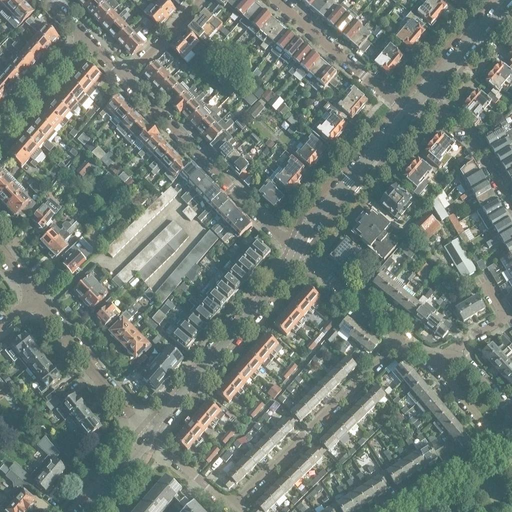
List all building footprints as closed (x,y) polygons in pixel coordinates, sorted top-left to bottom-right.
[(14,0),(5,9),(0,13),(0,14),(7,22),(25,5),(20,0),(14,0)] [(0,0),(0,4),(0,5),(5,9),(14,0),(0,0)] [(78,0),(77,1),(85,9),(94,0),(78,0)] [(94,0),(85,9),(93,17),(105,5),(110,0),(94,0)] [(105,5),(93,17),(100,25),(112,13),(118,8),(110,0),(105,5)] [(168,0),(153,0),(151,3),(155,7),(167,19),(177,8),(168,0)] [(217,18),(221,12),(224,8),(231,0),(216,0),(221,5),(214,13),(209,8),(205,11),(211,16),(215,20),(217,18)] [(245,0),(231,0),(224,8),(232,15),(236,11),(245,0)] [(250,0),(245,0),(236,11),(232,15),(237,19),(238,18),(242,21),(244,18),(256,5),(250,0)] [(303,0),(302,2),(310,9),(317,0),(303,0)] [(317,0),(310,9),(318,15),(331,0),(317,0)] [(336,0),(331,0),(318,15),(326,22),(337,9),(334,6),(338,2),(336,0)] [(425,0),(421,0),(421,1),(439,17),(442,13),(443,13),(448,8),(444,4),(447,1),(445,0),(429,0),(428,2),(425,0)] [(413,10),(417,14),(419,16),(416,20),(423,25),(426,22),(427,23),(427,24),(431,27),(436,22),(435,21),(439,17),(421,1),(413,10)] [(25,5),(7,22),(15,30),(33,13),(25,5)] [(244,18),(247,21),(244,25),(248,29),(264,12),(256,5),(244,18)] [(167,19),(155,7),(147,16),(159,27),(167,19)] [(337,9),(326,22),(334,30),(350,11),(345,7),(341,12),(337,9)] [(215,20),(211,16),(205,11),(188,30),(205,46),(210,41),(209,39),(216,31),(217,32),(223,25),(217,18),(215,20)] [(350,11),(334,30),(342,36),(342,37),(354,23),(358,18),(350,11)] [(377,13),(373,11),(366,20),(369,22),(377,13)] [(264,12),(248,29),(249,29),(248,30),(256,37),(272,19),(264,12)] [(112,13),(100,25),(108,32),(120,21),(112,13)] [(120,21),(108,32),(115,40),(128,28),(123,24),(130,17),(127,14),(123,18),(120,21)] [(272,19),(256,37),(264,44),(280,26),(272,19)] [(400,27),(404,30),(417,42),(421,37),(421,38),(426,33),(422,29),(412,21),(411,22),(409,20),(405,25),(404,23),(400,27)] [(32,21),(28,25),(27,26),(29,27),(30,27),(34,31),(38,27),(32,21)] [(354,23),(342,37),(350,44),(362,30),(354,23)] [(264,44),(260,47),(265,51),(272,43),(276,46),(288,33),(280,26),(264,44)] [(46,27),(38,35),(51,47),(59,38),(46,27)] [(128,28),(115,40),(123,48),(139,33),(142,29),(140,27),(133,34),(128,28)] [(395,37),(396,38),(395,39),(398,42),(396,45),(402,50),(405,47),(405,48),(409,52),(414,46),(413,46),(417,42),(404,30),(400,27),(397,31),(399,33),(395,37)] [(230,34),(222,28),(219,31),(226,38),(230,34)] [(362,30),(350,44),(358,51),(367,41),(370,37),(373,33),(369,30),(366,34),(362,30)] [(186,32),(178,40),(191,52),(198,44),(186,32)] [(139,33),(123,48),(131,56),(146,41),(139,33)] [(288,33),(276,46),(284,53),(296,40),(288,33)] [(38,35),(31,43),(44,55),(51,47),(38,35)] [(370,37),(367,41),(374,47),(378,43),(370,37)] [(384,40),(390,45),(393,42),(386,37),(384,40)] [(178,40),(171,48),(188,65),(195,57),(191,52),(178,40)] [(284,53),(280,58),(288,65),(293,60),(304,47),(296,40),(284,53)] [(16,45),(17,45),(15,43),(12,47),(21,54),(17,60),(30,71),(37,63),(24,51),(21,49),(16,45)] [(31,43),(24,51),(37,63),(44,55),(31,43)] [(382,55),(396,66),(399,62),(400,63),(404,57),(400,54),(390,45),(385,51),(382,48),(379,52),(382,55)] [(304,47),(293,60),(297,64),(288,74),(292,77),(300,67),(312,54),(304,47)] [(169,49),(166,53),(174,61),(178,57),(169,49)] [(396,66),(382,55),(378,51),(370,61),(385,73),(384,73),(388,76),(393,71),(392,71),(396,66)] [(312,54),(300,67),(309,74),(320,61),(312,54)] [(9,62),(6,65),(23,79),(30,71),(17,60),(12,64),(9,62)] [(143,76),(145,78),(150,84),(163,71),(158,66),(161,64),(158,61),(155,63),(144,75),(143,76)] [(244,68),(236,61),(229,68),(236,75),(244,68)] [(320,61),(309,74),(313,78),(304,88),(308,91),(311,87),(312,87),(328,68),(320,61)] [(211,64),(199,76),(203,80),(215,67),(211,64)] [(500,64),(493,73),(510,88),(511,85),(511,66),(508,71),(500,64)] [(6,65),(0,71),(0,73),(2,76),(16,87),(23,79),(6,65)] [(87,65),(79,74),(96,89),(105,78),(104,78),(101,75),(100,76),(87,65)] [(189,68),(185,65),(180,70),(183,73),(189,68)] [(328,68),(312,87),(320,94),(321,92),(325,88),(329,84),(333,79),(337,75),(328,68)] [(163,71),(150,84),(158,91),(170,79),(163,71)] [(494,90),(490,94),(498,102),(502,96),(499,94),(502,91),(505,94),(510,88),(493,73),(485,82),(494,90)] [(79,74),(71,83),(85,95),(92,86),(96,89),(79,74)] [(0,88),(8,96),(16,87),(2,76),(0,78),(0,88)] [(170,79),(158,91),(165,99),(178,87),(170,79)] [(333,79),(329,84),(335,89),(339,84),(333,79)] [(257,84),(252,80),(246,87),(251,91),(257,84)] [(71,83),(64,92),(77,104),(82,108),(89,99),(85,95),(71,83)] [(178,87),(165,99),(173,107),(190,90),(182,83),(178,87)] [(190,90),(173,107),(181,115),(198,98),(194,93),(197,91),(193,87),(190,90)] [(343,96),(347,100),(360,111),(365,105),(365,104),(367,101),(353,89),(350,87),(343,96)] [(0,102),(1,104),(8,96),(0,88),(0,102)] [(261,94),(256,90),(252,96),(257,100),(261,94)] [(274,95),(268,90),(261,98),(268,104),(274,95)] [(477,91),(469,100),(482,111),(486,105),(490,109),(493,105),(495,107),(499,102),(498,102),(490,94),(486,99),(477,91)] [(64,92),(56,101),(69,113),(70,112),(75,115),(80,109),(76,105),(77,104),(64,92)] [(318,96),(328,104),(335,110),(335,111),(345,119),(348,116),(351,120),(354,116),(354,117),(360,111),(347,100),(342,105),(341,104),(337,108),(330,101),(331,100),(321,92),(318,96)] [(198,98),(181,115),(188,122),(201,110),(205,105),(201,101),(205,97),(202,94),(198,98)] [(119,97),(106,109),(100,115),(103,119),(106,115),(111,120),(114,117),(127,105),(119,97)] [(276,112),(281,105),(274,99),(269,106),(276,112)] [(254,120),(265,109),(262,106),(264,104),(260,100),(248,114),(254,120)] [(471,117),(468,122),(467,122),(475,128),(479,123),(482,120),(477,116),(482,111),(469,100),(461,109),(471,117)] [(56,101),(48,110),(66,126),(69,122),(64,118),(69,113),(56,101)] [(289,111),(282,104),(281,105),(276,112),(283,117),(289,111)] [(321,120),(339,135),(344,129),(343,129),(346,126),(342,122),(345,119),(335,111),(335,110),(328,104),(322,110),(326,114),(321,119),(321,120)] [(127,105),(114,117),(119,122),(117,125),(119,127),(122,125),(134,113),(127,105)] [(206,115),(201,110),(188,122),(196,130),(217,109),(215,107),(206,115)] [(220,113),(217,109),(196,130),(203,138),(216,125),(221,120),(217,116),(220,113)] [(48,110),(40,119),(53,131),(59,125),(63,129),(66,126),(61,122),(48,110)] [(134,113),(122,125),(129,133),(142,121),(134,113)] [(284,120),(292,127),(298,120),(293,116),(292,117),(289,114),(284,120)] [(221,131),(216,125),(203,138),(211,146),(224,133),(238,120),(235,118),(226,127),(226,126),(221,131)] [(40,119),(32,128),(50,144),(58,135),(53,131),(40,119)] [(244,126),(239,120),(235,124),(240,129),(244,126)] [(339,135),(321,120),(311,132),(319,139),(321,136),(331,144),(333,141),(334,141),(339,135)] [(486,139),(485,139),(489,146),(490,146),(491,146),(492,147),(511,134),(511,129),(510,131),(504,120),(501,121),(500,124),(502,128),(493,133),(490,135),(490,136),(486,139)] [(142,121),(129,133),(134,138),(129,143),(128,142),(125,144),(129,148),(133,145),(150,128),(142,121)] [(297,129),(293,127),(288,133),(291,136),(297,129)] [(32,128),(24,137),(38,149),(43,143),(45,145),(43,147),(50,153),(54,148),(50,144),(32,128)] [(151,128),(150,128),(133,145),(140,153),(158,136),(157,136),(158,135),(151,128)] [(483,134),(486,139),(490,136),(490,135),(493,133),(491,129),(483,134)] [(211,146),(209,148),(216,156),(232,140),(224,133),(211,146)] [(89,141),(90,140),(84,134),(78,140),(84,147),(89,141)] [(261,142),(253,134),(249,139),(256,147),(261,142)] [(440,134),(432,143),(446,155),(454,146),(440,134)] [(511,134),(492,147),(492,148),(492,150),(496,157),(496,156),(511,146),(511,134)] [(140,153),(138,156),(141,159),(145,155),(149,159),(152,157),(165,144),(158,136),(140,153)] [(24,137),(17,146),(30,158),(38,149),(24,137)] [(310,142),(305,148),(318,159),(323,153),(325,150),(312,138),(308,141),(310,142)] [(232,140),(216,156),(223,163),(234,152),(231,149),(235,144),(232,140)] [(269,140),(265,145),(270,150),(275,145),(269,140)] [(97,149),(89,141),(84,147),(92,154),(97,149)] [(300,143),(292,153),(310,168),(313,164),(313,165),(318,159),(305,148),(300,143)] [(430,157),(427,161),(439,171),(442,167),(439,164),(446,155),(432,143),(424,152),(430,157)] [(165,144),(152,157),(156,161),(149,168),(153,172),(173,152),(165,144)] [(17,146),(8,156),(22,167),(30,158),(17,146)] [(511,146),(496,156),(501,165),(511,158),(511,146)] [(100,162),(106,156),(98,148),(97,149),(92,154),(100,162)] [(78,154),(73,150),(69,154),(75,158),(78,154)] [(173,152),(153,172),(151,174),(154,177),(163,168),(168,173),(181,160),(173,152)] [(234,152),(223,163),(231,170),(246,155),(243,152),(238,157),(234,152)] [(246,155),(231,170),(238,178),(249,167),(253,163),(246,155)] [(113,164),(106,157),(101,162),(108,169),(113,164)] [(511,158),(501,165),(507,173),(511,170),(511,158)] [(287,159),(279,168),(297,183),(305,174),(287,159)] [(168,173),(164,176),(172,184),(179,177),(188,168),(181,160),(168,173)] [(418,160),(410,169),(424,181),(432,172),(435,175),(439,171),(427,161),(424,165),(418,160)] [(464,170),(461,173),(465,181),(479,173),(473,162),(471,161),(464,170)] [(85,162),(76,172),(82,178),(92,168),(85,162)] [(0,165),(0,182),(9,174),(0,165)] [(121,171),(114,165),(109,170),(116,177),(121,171)] [(192,165),(188,168),(179,177),(183,181),(174,191),(177,195),(187,185),(199,172),(192,165)] [(249,167),(238,178),(243,183),(243,182),(248,187),(254,181),(249,176),(251,175),(250,174),(253,171),(249,167)] [(269,180),(268,180),(273,184),(279,189),(281,186),(289,192),(297,183),(279,168),(269,180)] [(410,169),(402,178),(407,182),(404,186),(413,193),(416,189),(416,190),(424,181),(410,169)] [(206,180),(199,172),(187,185),(186,186),(190,190),(191,189),(194,192),(206,180)] [(114,179),(108,173),(101,180),(107,186),(113,180),(114,179)] [(124,173),(118,178),(124,184),(129,179),(130,178),(124,173)] [(479,173),(465,181),(471,191),(485,183),(484,183),(485,182),(479,173)] [(9,174),(0,182),(0,198),(17,183),(9,174)] [(135,185),(129,179),(124,184),(130,190),(135,185)] [(206,180),(194,192),(191,196),(189,198),(191,200),(194,197),(194,198),(197,195),(198,196),(197,197),(200,201),(201,200),(214,187),(206,180)] [(258,192),(260,194),(259,195),(264,199),(264,200),(273,208),(277,204),(278,205),(283,199),(275,192),(276,190),(271,186),(273,184),(268,180),(266,182),(260,189),(258,192)] [(17,183),(0,198),(0,199),(8,208),(24,193),(25,191),(17,183)] [(485,183),(471,191),(460,198),(462,202),(468,198),(473,195),(476,200),(490,192),(485,183)] [(118,199),(124,193),(115,185),(110,190),(118,199)] [(395,185),(387,194),(406,210),(411,205),(408,203),(412,199),(395,185)] [(165,190),(161,186),(155,193),(159,197),(165,190)] [(214,187),(201,200),(202,200),(201,201),(205,205),(206,204),(206,205),(203,207),(206,210),(209,207),(221,195),(214,187)] [(171,188),(166,192),(173,200),(178,195),(177,195),(174,191),(171,188)] [(148,201),(138,191),(128,201),(137,210),(148,201)] [(166,192),(162,196),(169,204),(173,200),(166,192)] [(191,196),(186,192),(181,197),(185,201),(189,198),(191,196)] [(437,199),(440,203),(447,199),(443,192),(437,199)] [(490,192),(476,200),(481,209),(495,200),(490,192)] [(24,193),(8,208),(18,219),(20,217),(24,221),(36,205),(24,193)] [(387,194),(379,204),(398,220),(406,210),(387,194)] [(206,211),(199,218),(198,219),(201,222),(211,212),(215,216),(216,215),(229,203),(221,195),(209,207),(206,210),(206,211)] [(162,196),(158,200),(165,208),(169,204),(162,196)] [(440,203),(437,199),(430,203),(442,222),(449,218),(446,214),(444,210),(440,203)] [(50,200),(32,220),(36,223),(35,224),(36,227),(39,230),(42,229),(45,225),(48,227),(56,218),(54,216),(55,215),(56,216),(61,209),(50,200)] [(158,200),(153,205),(160,212),(165,208),(158,200)] [(495,200),(481,209),(482,209),(477,212),(482,221),(501,210),(495,200)] [(229,203),(216,215),(224,222),(236,210),(229,203)] [(153,205),(149,209),(156,216),(160,212),(153,205)] [(197,216),(189,207),(182,213),(190,222),(197,216)] [(149,209),(145,213),(152,221),(156,216),(149,209)] [(216,229),(213,232),(217,236),(220,233),(225,229),(227,226),(231,230),(243,218),(236,210),(224,222),(224,223),(221,225),(221,226),(217,230),(216,229)] [(501,210),(482,221),(488,231),(490,230),(489,229),(507,219),(501,210)] [(358,226),(352,234),(383,261),(397,246),(383,234),(389,227),(372,211),(365,219),(362,216),(355,224),(358,226)] [(145,213),(140,217),(147,225),(152,221),(145,213)] [(427,214),(414,228),(428,241),(441,228),(431,218),(427,214)] [(454,215),(449,218),(448,218),(452,226),(458,223),(454,215)] [(140,217),(136,222),(143,229),(147,225),(140,217)] [(221,240),(225,244),(234,235),(237,239),(251,226),(243,218),(231,230),(232,231),(230,232),(224,238),(221,240)] [(489,229),(490,230),(492,234),(496,232),(498,237),(511,228),(507,219),(489,229)] [(54,231),(41,242),(42,243),(40,245),(40,247),(42,250),(44,250),(46,248),(49,250),(67,233),(76,223),(73,220),(69,224),(66,223),(62,226),(63,230),(58,235),(54,231)] [(136,222),(132,226),(139,233),(143,229),(136,222)] [(174,222),(169,226),(177,234),(181,230),(174,222)] [(67,233),(49,250),(51,253),(49,255),(49,257),(52,259),(54,259),(55,257),(56,258),(69,246),(65,242),(80,227),(77,223),(76,223),(67,233)] [(458,223),(452,226),(458,236),(464,232),(458,223)] [(132,226),(127,230),(134,237),(139,233),(132,226)] [(169,226),(165,230),(172,239),(177,234),(169,226)] [(511,228),(498,237),(486,244),(489,249),(502,241),(504,246),(511,241),(511,228)] [(127,230),(123,234),(130,242),(134,237),(127,230)] [(165,230),(160,235),(168,243),(172,239),(165,230)] [(181,230),(177,234),(185,242),(189,237),(181,230)] [(210,231),(206,236),(214,244),(218,240),(210,231)] [(464,232),(458,236),(463,245),(469,242),(464,232)] [(123,234),(119,238),(126,246),(130,242),(123,234)] [(177,234),(172,239),(181,247),(185,242),(177,234)] [(160,235),(156,239),(164,247),(168,243),(160,235)] [(206,236),(202,240),(210,249),(214,244),(206,236)] [(119,238),(114,243),(121,250),(126,246),(119,238)] [(156,239),(152,243),(159,251),(164,247),(156,239)] [(172,239),(168,243),(176,252),(181,247),(172,239)] [(202,240),(198,245),(206,254),(210,249),(202,240)] [(255,240),(248,248),(263,261),(270,253),(255,240)] [(457,240),(444,248),(463,280),(477,272),(457,240)] [(326,258),(326,261),(326,263),(328,264),(330,265),(332,264),(334,263),(341,269),(350,258),(354,262),(360,255),(345,241),(338,250),(335,247),(327,256),(326,258)] [(511,241),(504,246),(508,252),(503,255),(505,258),(511,254),(511,241)] [(66,263),(63,265),(72,275),(92,256),(78,242),(72,249),(62,258),(66,263)] [(219,242),(214,248),(217,251),(222,245),(219,242)] [(469,242),(463,245),(469,255),(475,251),(469,242)] [(114,243),(110,247),(117,254),(121,250),(114,243)] [(152,243),(147,247),(155,256),(159,252),(159,251),(152,243)] [(164,247),(172,256),(175,253),(176,252),(168,243),(164,247)] [(401,253),(407,246),(403,243),(397,250),(401,253)] [(198,245),(194,250),(202,258),(206,254),(198,245)] [(110,247),(106,251),(113,258),(117,254),(110,247)] [(147,247),(143,252),(151,260),(155,256),(147,247)] [(159,251),(159,252),(167,261),(172,256),(164,247),(159,251)] [(217,251),(214,248),(210,252),(216,257),(219,252),(217,251)] [(248,248),(241,256),(256,269),(263,261),(248,248)] [(194,250),(190,254),(198,263),(202,258),(194,250)] [(143,252),(139,256),(146,264),(150,261),(151,260),(143,252)] [(155,256),(163,265),(167,261),(159,252),(155,256)] [(230,261),(233,265),(249,278),(256,269),(241,256),(237,253),(230,261)] [(474,264),(487,256),(486,253),(476,258),(474,256),(471,258),(474,264)] [(190,254),(186,259),(194,268),(198,263),(190,254)] [(511,254),(505,258),(500,261),(506,271),(511,267),(511,254)] [(139,256),(134,260),(142,269),(146,265),(146,264),(139,256)] [(151,260),(150,261),(158,270),(163,265),(155,256),(151,260)] [(372,285),(383,294),(395,279),(384,270),(392,261),(389,258),(376,273),(380,276),(372,285)] [(186,259),(182,263),(190,273),(194,268),(186,259)] [(134,260),(130,264),(138,273),(141,269),(142,269),(134,260)] [(146,264),(146,265),(154,274),(158,270),(150,261),(146,264)] [(223,270),(226,273),(241,286),(249,278),(233,265),(230,261),(223,270)] [(476,264),(481,272),(486,269),(481,261),(476,264)] [(182,263),(178,268),(186,277),(190,273),(182,263)] [(130,264),(125,268),(133,277),(137,274),(138,273),(130,264)] [(142,269),(141,269),(149,279),(154,274),(146,265),(142,269)] [(241,286),(226,273),(223,270),(218,265),(215,268),(224,276),(219,281),(234,294),(241,286)] [(125,268),(121,273),(129,281),(133,277),(125,268)] [(178,268),(174,273),(182,282),(186,277),(178,268)] [(138,273),(137,274),(144,283),(149,279),(141,269),(138,273)] [(121,273),(117,277),(125,286),(129,281),(121,273)] [(174,273),(170,277),(178,287),(182,282),(174,273)] [(410,274),(405,279),(409,282),(414,277),(410,274)] [(74,292),(78,296),(78,297),(82,302),(99,286),(90,277),(74,292)] [(117,277),(112,281),(120,290),(125,286),(117,277)] [(139,282),(135,277),(128,284),(132,288),(139,282)] [(170,277),(166,282),(174,291),(178,287),(170,277)] [(395,279),(383,294),(393,302),(405,287),(395,279)] [(219,281),(212,289),(227,302),(234,294),(219,281)] [(166,282),(162,286),(170,296),(174,291),(166,282)] [(188,289),(183,284),(179,289),(184,293),(188,289)] [(99,286),(82,302),(86,307),(87,305),(91,310),(107,295),(99,286)] [(162,286),(158,291),(166,301),(170,296),(162,286)] [(307,287),(298,297),(315,311),(318,307),(314,304),(319,298),(307,287)] [(405,287),(393,302),(403,310),(412,300),(415,295),(405,287)] [(212,289),(205,297),(220,310),(227,302),(212,289)] [(412,300),(403,310),(413,318),(426,302),(427,303),(434,294),(430,290),(424,298),(423,297),(417,304),(412,300)] [(158,291),(154,296),(162,305),(166,301),(158,291)] [(101,307),(104,310),(95,319),(101,325),(103,323),(106,326),(107,324),(109,326),(113,322),(111,320),(115,316),(112,313),(115,311),(110,306),(114,302),(113,301),(118,297),(116,294),(101,307)] [(436,304),(439,307),(443,302),(446,299),(443,296),(440,299),(436,304)] [(205,297),(198,305),(213,319),(220,310),(205,297)] [(298,297),(290,307),(303,317),(308,311),(312,315),(315,311),(298,297)] [(446,299),(443,302),(448,305),(448,306),(452,312),(455,310),(456,310),(451,303),(453,301),(448,297),(446,299)] [(477,297),(466,304),(474,317),(485,310),(477,297)] [(198,305),(191,299),(188,303),(195,308),(191,314),(206,327),(213,319),(198,305)] [(168,301),(165,305),(170,310),(172,312),(175,308),(168,301)] [(426,302),(413,318),(423,327),(432,316),(429,314),(433,308),(427,303),(426,302)] [(443,302),(439,307),(444,311),(448,306),(448,305),(443,302)] [(466,304),(456,310),(455,310),(463,323),(474,317),(466,304)] [(165,305),(159,312),(165,317),(170,310),(165,305)] [(121,322),(110,333),(118,342),(131,329),(126,324),(138,313),(132,307),(126,313),(119,319),(121,322)] [(290,307),(282,316),(298,330),(302,326),(298,323),(303,317),(290,307)] [(152,320),(159,326),(166,318),(165,317),(159,312),(152,320)] [(181,313),(178,317),(180,319),(199,335),(206,327),(191,314),(187,318),(181,313)] [(333,315),(328,322),(333,327),(339,320),(333,315)] [(298,330),(282,316),(273,326),(286,337),(291,330),(295,334),(298,330)] [(432,316),(423,327),(433,335),(435,333),(442,338),(447,332),(440,326),(442,324),(432,316)] [(153,331),(157,327),(148,318),(144,322),(153,331)] [(344,318),(326,340),(331,344),(338,336),(340,333),(341,331),(349,338),(357,328),(347,319),(346,320),(344,318)] [(199,335),(180,319),(173,327),(177,330),(192,343),(199,335)] [(328,322),(322,329),(327,333),(333,327),(328,322)] [(131,329),(118,342),(127,350),(140,338),(134,332),(136,331),(133,328),(131,329)] [(357,328),(349,338),(359,346),(367,336),(357,328)] [(192,343),(177,330),(169,339),(184,352),(192,343)] [(266,335),(257,345),(273,359),(277,355),(273,352),(278,346),(266,335)] [(317,335),(311,341),(316,346),(322,339),(317,335)] [(15,351),(20,358),(34,347),(25,336),(21,339),(21,338),(14,344),(15,344),(10,348),(13,352),(15,351)] [(159,336),(152,342),(155,346),(162,339),(159,336)] [(367,336),(359,346),(370,354),(378,344),(367,336)] [(481,355),(491,365),(511,345),(502,336),(498,340),(503,345),(502,346),(497,351),(492,346),(481,355)] [(140,338),(127,350),(135,359),(143,351),(145,353),(151,347),(146,342),(145,343),(140,338)] [(311,341),(306,348),(311,352),(316,346),(311,341)] [(343,355),(350,346),(346,342),(338,351),(343,355)] [(257,345),(249,354),(261,365),(267,359),(270,362),(273,359),(257,345)] [(511,345),(491,365),(499,374),(510,365),(505,360),(511,353),(511,345)] [(34,347),(20,358),(19,359),(22,364),(24,362),(29,369),(43,358),(34,347)] [(169,348),(161,357),(175,369),(183,360),(169,348)] [(249,354),(241,364),(257,378),(260,374),(256,371),(261,365),(249,354)] [(150,362),(145,357),(137,365),(142,369),(150,362)] [(161,357),(153,366),(167,378),(175,369),(161,357)] [(43,358),(29,369),(34,375),(32,376),(36,381),(38,379),(51,368),(43,358)] [(347,358),(337,368),(347,377),(356,368),(347,358)] [(401,384),(403,382),(413,373),(405,363),(392,374),(401,384)] [(241,364),(233,373),(245,384),(250,378),(254,382),(257,378),(241,364)] [(292,364),(286,370),(291,375),(297,368),(292,364)] [(511,367),(510,365),(499,374),(508,384),(511,379),(511,367)] [(153,366),(150,369),(147,373),(145,371),(140,377),(142,379),(149,385),(148,385),(155,392),(167,378),(153,366)] [(43,386),(38,390),(41,394),(49,388),(50,388),(57,383),(57,382),(60,379),(51,368),(38,379),(43,386)] [(337,368),(328,377),(337,386),(347,377),(337,368)] [(286,370),(281,376),(286,381),(291,375),(286,370)] [(233,373),(224,383),(241,397),(244,393),(240,390),(245,384),(233,373)] [(413,373),(403,382),(412,392),(422,383),(413,373)] [(12,382),(6,375),(1,378),(7,386),(12,382)] [(328,377),(319,386),(328,395),(337,386),(328,377)] [(0,392),(1,391),(6,397),(11,392),(3,383),(0,379),(0,392)] [(16,388),(12,382),(7,386),(12,392),(16,388)] [(241,397),(224,383),(216,392),(228,403),(233,397),(237,401),(241,397)] [(412,392),(407,396),(416,406),(420,402),(430,393),(422,383),(412,392)] [(275,385),(271,390),(277,396),(282,390),(275,385)] [(319,386),(309,395),(318,404),(328,395),(319,386)] [(375,388),(366,398),(375,407),(385,398),(375,388)] [(56,396),(52,390),(43,397),(48,403),(56,396)] [(277,396),(271,390),(267,395),(273,400),(277,396)] [(430,393),(420,402),(429,412),(439,403),(435,399),(436,396),(433,392),(431,394),(430,393)] [(309,395),(300,404),(309,414),(318,404),(309,395)] [(74,396),(56,410),(65,421),(66,420),(66,421),(83,407),(84,406),(78,399),(77,400),(74,396)] [(366,398),(357,407),(366,416),(375,407),(366,398)] [(208,402),(199,412),(216,426),(219,422),(215,419),(220,413),(208,402)] [(259,402),(254,408),(259,413),(264,406),(259,402)] [(439,403),(429,412),(437,422),(447,413),(439,403)] [(290,414),(292,415),(299,423),(309,414),(300,404),(290,414)] [(26,413),(22,407),(14,414),(19,420),(26,413)] [(92,418),(83,407),(66,421),(69,424),(72,422),(78,429),(92,418)] [(357,407),(347,416),(357,425),(366,416),(357,407)] [(406,407),(401,412),(404,416),(409,411),(406,407)] [(248,415),(253,419),(259,413),(254,408),(248,415)] [(270,408),(262,418),(267,423),(276,413),(270,408)] [(199,412),(191,421),(204,432),(209,426),(212,429),(216,426),(199,412)] [(404,420),(397,412),(393,417),(400,424),(404,420)] [(447,413),(437,422),(433,425),(442,435),(446,432),(456,423),(447,413)] [(347,416),(338,425),(347,434),(357,425),(347,416)] [(283,420),(274,429),(283,439),(293,430),(291,428),(296,424),(290,417),(285,422),(283,420)] [(414,417),(409,422),(413,426),(418,421),(414,417)] [(92,418),(78,429),(74,433),(83,444),(86,442),(85,441),(88,439),(90,441),(97,436),(95,434),(100,429),(92,418)] [(191,421),(183,431),(199,445),(202,441),(199,438),(204,432),(191,421)] [(456,423),(446,432),(454,442),(456,440),(462,447),(469,441),(463,434),(464,433),(456,423)] [(338,425),(329,434),(338,443),(347,434),(338,425)] [(379,429),(376,426),(371,430),(367,435),(370,438),(379,429)] [(231,428),(226,434),(231,439),(236,432),(231,428)] [(50,455),(39,467),(56,481),(66,469),(55,460),(55,458),(59,453),(55,449),(57,448),(59,446),(54,441),(50,434),(47,429),(42,433),(46,439),(48,441),(43,446),(46,448),(45,450),(50,455)] [(274,429),(265,438),(274,448),(283,439),(274,429)] [(199,445),(183,431),(174,441),(187,452),(192,445),(196,449),(199,445)] [(231,439),(226,434),(220,441),(225,446),(231,439)] [(329,434),(319,443),(329,453),(338,443),(329,434)] [(424,448),(417,452),(426,466),(437,459),(428,445),(421,435),(417,437),(421,442),(424,448)] [(245,437),(237,441),(233,445),(238,449),(239,448),(241,450),(243,447),(243,446),(241,445),(248,440),(245,437)] [(59,446),(57,448),(69,458),(73,453),(68,449),(73,443),(68,438),(59,446)] [(265,438),(255,448),(264,457),(274,448),(265,438)] [(405,441),(410,449),(414,447),(409,438),(405,441)] [(436,440),(430,444),(433,448),(438,457),(448,451),(442,442),(439,444),(436,440)] [(215,447),(209,453),(214,458),(220,452),(215,447)] [(313,450),(303,459),(312,469),(322,459),(320,458),(325,453),(319,447),(314,451),(313,450)] [(255,448),(245,457),(255,467),(264,457),(255,448)] [(386,457),(389,463),(393,460),(390,455),(387,451),(384,454),(386,457)] [(417,452),(407,459),(416,473),(426,466),(417,452)] [(209,453),(203,460),(208,464),(214,458),(209,453)] [(223,453),(212,465),(217,468),(223,461),(226,463),(229,459),(225,455),(223,453)] [(348,453),(339,462),(342,466),(351,457),(348,453)] [(245,457),(236,466),(245,476),(255,467),(245,457)] [(303,459),(293,468),(302,478),(312,469),(303,459)] [(407,459),(396,466),(405,479),(416,473),(407,459)] [(217,477),(222,483),(228,490),(234,483),(236,485),(245,476),(236,466),(226,475),(223,472),(217,477)] [(396,466),(387,471),(386,472),(394,486),(405,479),(396,466)] [(56,481),(39,467),(29,479),(20,472),(16,476),(19,479),(21,481),(20,483),(25,487),(26,485),(28,487),(29,487),(33,483),(34,484),(35,484),(37,485),(36,486),(39,489),(40,488),(46,493),(47,491),(49,493),(54,487),(52,486),(56,481)] [(293,468),(284,478),(293,487),(302,478),(293,468)] [(323,470),(318,475),(322,479),(327,474),(323,470)] [(14,490),(8,497),(9,498),(25,511),(27,511),(33,506),(31,504),(34,501),(26,494),(30,489),(29,487),(28,487),(26,485),(25,487),(20,483),(21,481),(19,479),(16,476),(10,472),(5,478),(12,484),(14,490)] [(382,472),(376,476),(378,478),(383,486),(388,482),(382,472)] [(284,478),(274,487),(283,496),(293,487),(284,478)] [(378,478),(367,485),(376,498),(386,491),(383,486),(378,478)] [(166,479),(146,502),(156,511),(164,511),(173,502),(179,507),(185,501),(179,495),(181,493),(166,479)] [(367,485),(357,491),(366,505),(376,498),(367,485)] [(274,487),(265,496),(274,505),(283,496),(274,487)] [(304,489),(300,494),(303,498),(308,493),(304,489)] [(357,491),(347,498),(355,511),(366,505),(357,491)] [(265,496),(255,505),(257,507),(252,511),(267,511),(274,505),(265,496)] [(0,508),(4,511),(25,511),(9,498),(0,508)] [(330,504),(327,498),(322,501),(325,507),(330,504)] [(347,498),(336,505),(340,511),(354,511),(355,511),(347,498)] [(183,511),(201,511),(193,504),(191,507),(185,501),(179,507),(183,511)] [(156,511),(146,502),(136,511),(156,511)]
